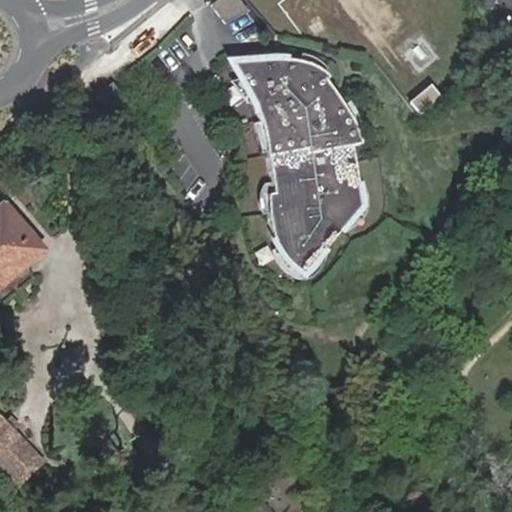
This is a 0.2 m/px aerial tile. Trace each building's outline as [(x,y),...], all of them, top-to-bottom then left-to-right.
[(237,0),(221,0),(212,9),(228,26),(247,13),(237,0)] [(246,61),(230,62),(237,74),(247,90),(254,104),(258,113),(263,127),(266,140),(269,158),(272,175),(275,197),(269,197),(270,214),(271,223),(273,232),(274,239),(278,250),(284,259),(290,266),(299,275),(305,279),(363,211),(356,170),(351,149),(361,147),(358,137),(354,126),(347,114),(342,107),(324,82),(326,77),(309,66),(296,62),(286,60),(271,60),(246,61)] [(123,101),(110,85),(94,98),(107,114),(123,101)] [(430,87),(408,105),(417,116),(439,99),(430,87)] [(0,284),(40,250),(1,204),(0,204),(0,284)] [(172,236),(158,218),(150,225),(164,242),(172,236)] [(42,464),(0,421),(0,466),(20,487),(42,464)]
